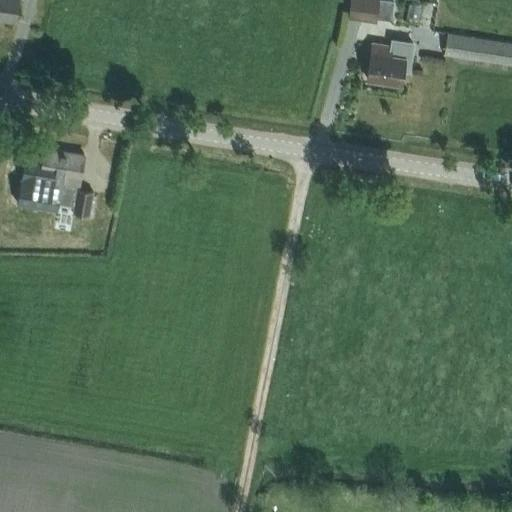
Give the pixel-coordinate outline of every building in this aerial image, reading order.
[(0,0),(0,18),(16,21),(19,0),(0,0)] [(350,0),(348,17),(376,22),(377,18),(391,20),(394,0),(391,0),(350,0)] [(511,42),(446,32),(443,53),(511,63),(511,42)] [(402,83),(404,69),(410,70),(414,40),(391,37),(390,45),(372,42),(368,78),(402,83)] [(81,176),(84,153),(45,147),(40,182),(61,185),(63,174),(81,176)] [(90,215),(94,190),(76,187),(72,212),(90,215)]
